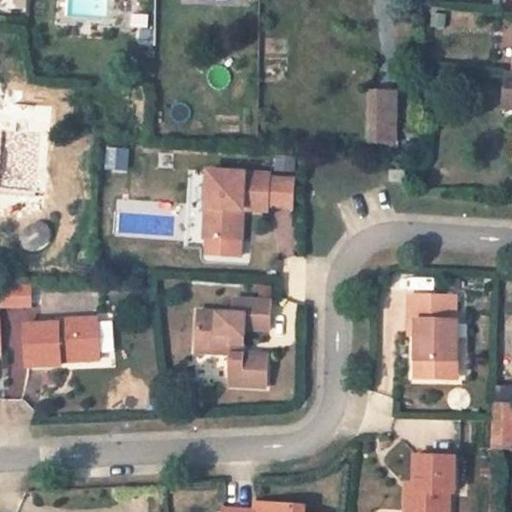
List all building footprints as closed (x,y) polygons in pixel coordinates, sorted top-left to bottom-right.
[(511,108),(511,91),(505,90),(503,107),(511,108)] [(393,143),(395,92),(370,91),(369,143),(389,143),(393,143)] [(393,143),(389,143),(388,153),(397,153),(398,143),(393,143)] [(251,154),(200,151),(199,170),(209,171),(204,238),(235,240),(238,210),(243,210),(244,197),(269,199),(271,177),(271,175),(250,173),(251,154)] [(405,172),(391,171),(391,180),(404,181),(405,172)] [(295,179),(271,177),(269,199),(269,206),(293,208),(295,179)] [(269,199),(244,197),(243,210),(269,211),(269,206),(269,199)] [(241,241),(243,210),(238,210),(235,240),(241,241)] [(0,306),(30,308),(32,285),(1,284),(0,299),(0,306)] [(457,362),(458,320),(456,319),(456,296),(411,294),(410,319),(417,319),(417,336),(416,379),(442,380),(442,361),(457,362)] [(234,314),(199,312),(197,352),(231,354),(229,386),(267,388),(268,355),(244,354),(245,330),(270,331),(272,302),(234,300),(234,314)] [(98,319),(60,321),(60,324),(26,325),(29,367),(62,366),(62,362),(62,356),(100,355),(98,319)] [(457,380),(457,362),(442,361),(442,380),(457,380)] [(511,434),(511,403),(493,403),(493,421),(492,435),(511,434)] [(511,434),(492,435),(492,446),(511,447),(511,434)] [(456,457),(416,455),(416,483),(416,491),(407,491),(406,511),(449,511),(450,493),(455,493),(456,457)] [(416,483),(408,483),(407,491),(416,491),(416,483)] [(304,511),(305,507),(264,503),(263,511),(304,511)]
